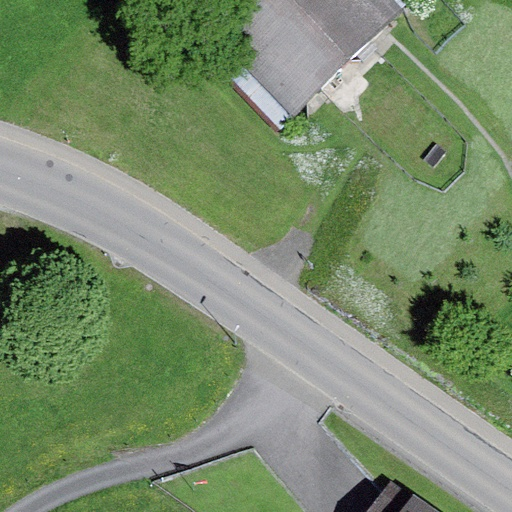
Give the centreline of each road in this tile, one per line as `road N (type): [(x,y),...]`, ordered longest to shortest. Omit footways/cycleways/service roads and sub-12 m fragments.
road 1 (tertiary): [(0,162),(49,179),(329,343),(511,480)]
road 2 (track): [(49,511),(143,463),(214,452),(271,418),(329,343)]
